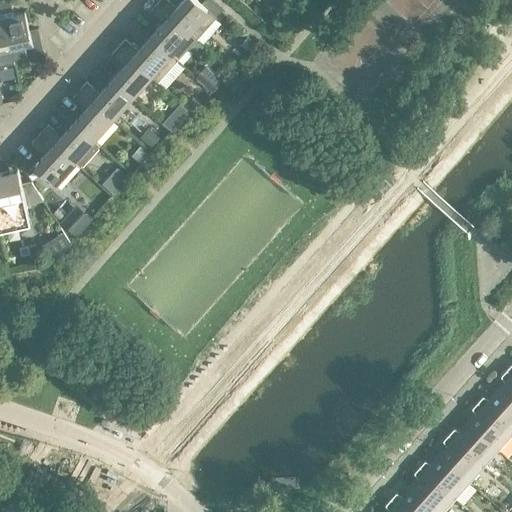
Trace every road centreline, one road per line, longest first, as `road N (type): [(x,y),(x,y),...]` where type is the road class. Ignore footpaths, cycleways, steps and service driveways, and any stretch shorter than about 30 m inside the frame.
road 1 (residential): [(337,511),(511,319)]
road 2 (residential): [(193,511),(147,472),(0,412)]
road 3 (residential): [(0,139),(130,0)]
